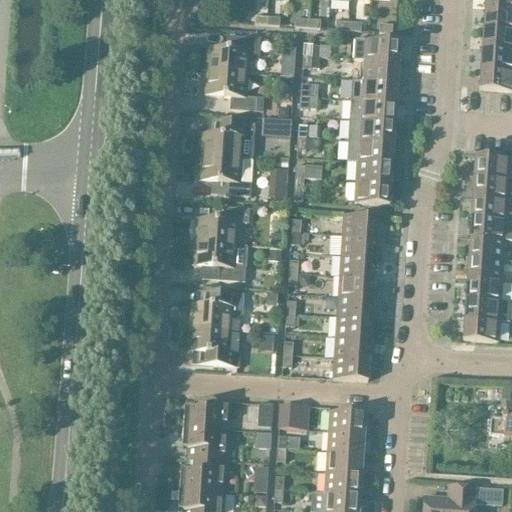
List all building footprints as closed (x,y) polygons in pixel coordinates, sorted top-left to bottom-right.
[(511,0),(483,0),(483,11),(511,12),(511,0)] [(511,12),(483,11),(482,31),(511,32),(511,12)] [(254,19),(253,27),(266,28),(266,20),(254,19)] [(266,20),(266,28),(278,29),(279,20),(266,20)] [(294,21),(294,30),(306,31),(307,22),(294,21)] [(307,22),(306,31),(319,32),(319,23),(307,22)] [(335,24),(334,33),(347,34),(348,25),(335,24)] [(348,25),(347,34),(359,34),(360,26),(348,25)] [(379,27),(378,36),(391,37),(391,28),(379,27)] [(511,32),(482,31),(481,51),(511,53),(511,32)] [(206,51),(205,75),(246,77),(247,66),(252,66),(258,60),(259,41),(233,40),(233,52),(206,51)] [(352,62),(362,63),(397,65),(399,44),(354,42),(352,62)] [(303,47),(302,59),(311,60),(319,60),(320,49),(311,48),(311,47),(303,47)] [(511,53),(481,51),(479,72),(511,74),(511,53)] [(302,59),(301,72),(310,72),(310,71),(318,71),(318,68),(319,60),(311,60),(302,59)] [(362,63),(361,84),(396,86),(397,65),(362,63)] [(511,74),(479,72),(478,93),(511,94),(511,74)] [(229,113),(254,115),(255,101),(244,100),(246,77),(205,75),(203,99),(229,100),(229,113)] [(351,83),(350,103),(395,106),(396,86),(361,84),(351,83)] [(300,87),(299,100),(308,101),(308,100),(316,101),(318,88),(309,88),(300,87)] [(299,100),(298,113),(307,113),(315,113),(316,101),(308,101),(299,100)] [(350,103),(348,124),(393,127),(395,106),(350,103)] [(284,110),(278,115),(277,120),(287,120),(288,110),(284,110)] [(261,122),(260,139),(289,141),(290,124),(261,122)] [(348,124),(347,144),(392,147),(393,127),(348,124)] [(201,136),(199,160),(240,163),(251,164),(253,141),(254,127),(228,125),(227,138),(215,137),(201,136)] [(297,128),(296,141),(305,141),(306,129),(297,128)] [(304,154),(305,141),(296,141),(296,153),(304,154)] [(346,164),(356,165),(391,167),(392,147),(347,144),(346,164)] [(474,159),(472,180),(511,182),(511,161),(509,161),(474,159)] [(199,160),(198,184),(224,186),(223,198),(249,200),(250,186),(251,164),(240,163),(199,160)] [(356,165),(354,185),(389,188),(391,167),(356,165)] [(295,169),(294,181),(303,182),(303,169),(295,169)] [(511,182),(472,180),(471,200),(506,203),(511,202),(511,182)] [(294,181),(292,205),(301,205),(303,182),(294,181)] [(388,209),(389,188),(354,185),(353,206),(388,209)] [(268,190),(267,201),(283,202),(285,202),(286,191),(284,191),(268,190)] [(471,200),(470,221),(505,223),(511,223),(511,202),(506,203),(471,200)] [(195,222),(194,246),(235,248),(236,225),(247,226),(248,212),(222,210),(221,223),(195,222)] [(342,218),(341,239),(376,241),(377,221),(342,218)] [(470,221),(468,241),(503,243),(511,243),(511,223),(505,223),(470,221)] [(291,223),(290,236),(299,236),(300,224),(291,223)] [(269,247),(282,248),(283,236),(270,235),(269,247)] [(298,249),(299,236),(290,236),(290,248),(298,249)] [(341,239),(340,259),(375,262),(376,241),(341,239)] [(468,241),(467,261),(502,264),(503,243),(468,241)] [(194,246),(192,269),(218,271),(217,284),(243,286),(244,272),(246,249),(235,248),(194,246)] [(267,265),(281,266),(282,253),(268,252),(267,265)] [(340,259),(338,280),(373,282),(375,262),(340,259)] [(467,261),(466,282),(501,284),(502,264),(467,261)] [(288,264),(288,277),(296,277),(297,265),(288,264)] [(296,290),(296,277),(288,277),(287,289),(296,290)] [(338,280),(337,300),(372,303),(373,282),(338,280)] [(466,282),(464,302),(499,304),(501,284),(466,282)] [(190,307),(188,331),(229,333),(230,322),(235,322),(241,317),(243,297),(204,295),(203,308),(190,307)] [(276,308),(277,296),(266,295),(265,307),(276,308)] [(337,300),(336,321),(371,323),(372,303),(337,300)] [(464,302),(463,322),(508,325),(509,305),(499,305),(499,304),(464,302)] [(286,305),(285,317),(294,318),(295,305),(286,305)] [(293,330),(294,318),(285,317),(284,330),(293,330)] [(336,321),(334,341),(369,344),(371,323),(336,321)] [(463,322),(462,343),(497,346),(498,325),(508,326),(508,325),(463,322)] [(187,355),(200,356),(199,368),(238,371),(239,357),(228,356),(229,333),(188,331),(187,355)] [(334,341),(333,362),(368,364),(369,344),(334,341)] [(283,345),(282,358),(291,358),(292,346),(283,345)] [(281,371),(282,371),(290,371),(291,358),(282,358),(281,371)] [(367,385),(368,364),(333,362),(331,382),(367,385)] [(183,411),(182,430),(228,433),(230,406),(194,403),(193,411),(183,411)] [(489,425),(488,438),(511,439),(511,406),(504,406),(503,421),(501,421),(501,422),(493,421),(492,421),(492,422),(491,422),(490,422),(490,423),(489,423),(489,424),(489,425)] [(270,431),(272,408),(258,407),(256,430),(270,431)] [(287,421),(287,409),(279,408),(278,421),(287,421)] [(328,414),(327,435),(363,438),(364,417),(328,414)] [(182,430),(180,451),(185,451),(185,462),(226,465),(228,433),(182,430)] [(327,435),(326,456),(362,458),(363,438),(327,435)] [(277,440),(276,453),(285,453),(285,440),(277,440)] [(284,465),(285,453),(276,453),(275,465),(284,465)] [(326,456),(324,476),(360,478),(362,458),(326,456)] [(257,466),(268,467),(268,457),(258,457),(257,466)] [(179,473),(178,493),(224,496),(226,465),(185,462),(184,473),(179,473)] [(324,476),(323,496),(359,499),(360,478),(324,476)] [(274,480),(273,493),(282,493),(283,481),(274,480)] [(423,501),(422,511),(472,511),(473,508),(500,510),(502,494),(474,492),(447,490),(446,502),(423,501)] [(178,493),(176,511),(222,511),(224,496),(178,493)] [(281,506),(282,493),(273,493),(273,506),(281,506)] [(311,496),(309,511),(358,511),(359,499),(323,496),(323,497),(311,496)]
